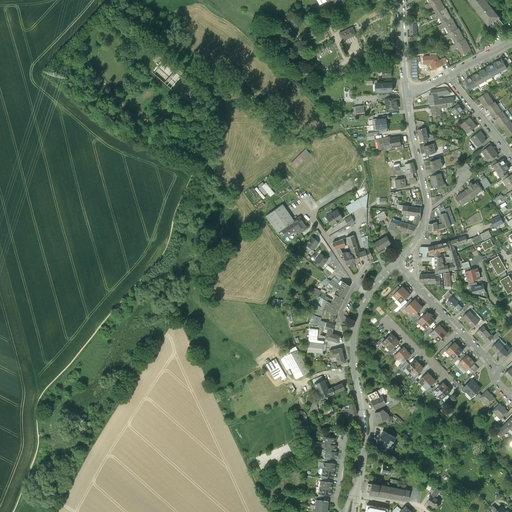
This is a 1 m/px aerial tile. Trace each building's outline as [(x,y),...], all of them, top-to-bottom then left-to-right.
[(320,0),(320,1),(321,0),(325,0),(326,0),(325,1),(327,3),(327,2),(329,5),(324,7),(327,12),(331,10),(345,4),(343,0),(342,0),(341,0),(320,0)] [(435,0),(431,2),(425,5),(427,9),(435,6),(436,8),(436,9),(438,12),(445,9),(440,0),(435,0)] [(498,18),(484,0),(468,0),(488,25),(498,18)] [(451,19),(445,8),(445,9),(438,12),(432,15),(434,20),(441,16),(442,19),(444,23),(451,19)] [(444,23),(438,26),(440,30),(447,26),(449,29),(448,29),(450,33),(457,29),(452,18),(451,19),(444,23)] [(352,27),(338,33),(342,41),(341,39),(354,33),(355,35),(352,27)] [(450,33),(445,36),(447,40),(454,36),(455,39),(457,43),(464,39),(458,29),(457,29),(450,33)] [(457,43),(451,46),(453,50),(460,46),(461,49),(461,50),(463,54),(470,50),(465,39),(464,39),(457,43)] [(436,54),(429,54),(429,56),(424,56),(424,61),(429,61),(434,70),(442,66),(439,61),(436,56),(436,54)] [(502,59),(495,63),(499,71),(506,67),(502,59)] [(495,63),(487,67),(488,68),(492,75),(499,71),(495,63)] [(391,68),(383,68),(383,77),(392,77),(391,68)] [(488,68),(480,71),(480,72),(484,79),(492,75),(488,68)] [(480,72),(473,76),(477,84),(484,80),(484,79),(480,72)] [(473,76),(465,80),(469,88),(477,84),(473,76)] [(392,82),(376,83),(377,91),(393,91),(392,82)] [(486,93),(479,97),(484,104),(483,105),(486,108),(487,107),(493,103),(486,93)] [(432,95),(430,95),(431,105),(446,103),(447,103),(447,99),(439,100),(438,94),(432,95)] [(392,98),(386,99),(387,105),(385,105),(385,109),(389,108),(398,107),(397,98),(392,99),(392,98)] [(493,103),(487,107),(492,114),(491,114),(494,118),(495,117),(501,113),(494,102),(493,103)] [(446,103),(431,105),(432,116),(441,114),(440,109),(447,108),(446,103)] [(458,104),(454,107),(451,110),(456,115),(459,113),(460,114),(464,110),(458,104)] [(364,105),(354,106),(355,113),(365,112),(364,105)] [(501,113),(495,117),(500,123),(499,124),(501,127),(503,126),(509,122),(502,112),(501,113)] [(469,118),(461,125),(468,133),(472,130),(476,126),(469,118)] [(509,122),(503,126),(508,133),(507,134),(509,137),(511,134),(511,124),(510,121),(509,122)] [(387,123),(373,124),(374,130),(379,129),(380,132),(388,132),(387,128),(388,128),(387,123)] [(480,131),(471,138),(474,142),(477,147),(478,146),(478,147),(486,141),(483,137),(484,137),(480,131)] [(419,135),(421,141),(424,140),(425,141),(427,140),(426,139),(430,138),(430,135),(428,136),(427,133),(419,135)] [(400,136),(390,138),(392,147),(401,145),(400,136)] [(380,149),(392,147),(390,138),(390,137),(378,139),(380,149)] [(435,143),(424,146),(426,155),(436,152),(435,147),(436,147),(435,143)] [(498,154),(491,145),(482,151),(489,161),(489,160),(496,156),(498,154)] [(296,167),(310,153),(305,148),(291,162),(296,167)] [(410,151),(402,152),(403,162),(412,160),(410,151)] [(435,160),(430,161),(432,169),(440,167),(443,166),(442,161),(441,162),(440,159),(435,160)] [(503,159),(494,165),(497,170),(506,164),(503,159)] [(466,161),(458,167),(456,176),(469,166),(466,161)] [(414,162),(406,164),(407,166),(407,169),(411,168),(412,171),(412,173),(416,172),(414,162)] [(506,164),(497,170),(500,175),(509,169),(506,164)] [(438,174),(431,176),(432,178),(431,179),(431,182),(444,178),(443,173),(438,174)] [(486,176),(480,180),(485,188),(491,184),(486,176)] [(405,178),(396,180),(397,188),(406,186),(405,178)] [(444,178),(431,182),(432,185),(433,185),(434,187),(441,185),(446,184),(444,178)] [(477,182),(471,186),(471,187),(465,191),(470,199),(471,199),(477,195),(476,193),(482,189),(477,182)] [(274,194),(266,183),(257,190),(263,196),(267,193),(270,197),(274,194)] [(465,191),(456,197),(461,205),(470,199),(465,191)] [(492,199),(497,205),(506,199),(501,193),(492,199)] [(358,199),(345,206),(350,214),(361,207),(365,208),(368,194),(358,199)] [(262,199),(254,204),(257,209),(265,204),(262,199)] [(282,205),(266,216),(277,233),(281,230),(294,221),(282,204),(282,205)] [(445,207),(442,208),(441,205),(438,207),(441,216),(442,215),(442,214),(446,213),(447,212),(445,207)] [(422,208),(414,207),(412,215),(416,215),(421,216),(422,208)] [(336,210),(326,216),(331,226),(342,219),(336,210)] [(384,211),(378,215),(381,221),(387,218),(384,211)] [(499,215),(490,220),(494,228),(496,227),(503,224),(503,223),(499,215)] [(351,216),(345,219),(348,225),(354,222),(351,216)] [(294,221),(281,230),(286,237),(295,231),(298,234),(308,228),(300,217),(294,221)] [(401,224),(392,221),(390,228),(393,234),(395,236),(398,234),(400,230),(399,230),(401,224)] [(407,223),(402,221),(401,224),(399,230),(400,230),(407,232),(410,225),(407,223)] [(437,225),(436,222),(432,223),(432,224),(429,223),(428,230),(433,230),(440,228),(451,226),(449,221),(445,223),(437,225)] [(417,226),(410,224),(410,225),(407,232),(412,234),(417,226)] [(481,236),(472,241),(475,246),(478,244),(481,243),(483,242),(489,239),(484,232),(480,234),(481,236)] [(356,243),(353,236),(346,238),(349,244),(350,248),(357,246),(356,243)] [(361,238),(364,248),(367,258),(372,256),(368,246),(367,236),(361,238)] [(387,236),(374,243),(378,250),(391,243),(387,236)] [(466,236),(451,241),(452,245),(454,246),(468,243),(466,236)] [(319,242),(312,237),(306,245),(312,250),(319,242)] [(489,239),(483,242),(481,243),(485,250),(494,246),(490,238),(489,239)] [(342,239),(332,243),(332,244),(335,249),(341,247),(345,246),(342,239)] [(451,241),(442,244),(444,250),(449,248),(455,247),(454,246),(452,245),(451,241)] [(438,245),(428,248),(423,247),(421,248),(421,253),(423,254),(424,254),(424,258),(432,258),(435,258),(440,258),(440,252),(438,245)] [(359,253),(357,246),(350,248),(352,255),(355,262),(362,259),(360,252),(359,253)] [(455,247),(449,248),(450,258),(451,258),(457,256),(456,254),(455,247)] [(364,248),(359,249),(360,252),(362,259),(367,258),(364,248)] [(349,252),(347,253),(346,252),(342,254),(346,265),(355,262),(352,255),(350,256),(349,252)] [(320,254),(315,262),(317,264),(316,265),(318,267),(319,265),(322,267),(327,259),(320,254)] [(492,260),(490,261),(494,267),(503,262),(499,256),(497,257),(492,260)] [(458,261),(452,262),(453,264),(448,265),(449,271),(460,268),(458,261)] [(503,262),(494,267),(498,274),(500,273),(505,270),(507,269),(503,262)] [(471,270),(465,272),(467,277),(479,273),(479,271),(478,271),(478,268),(471,270)] [(479,273),(467,277),(468,282),(474,280),(480,278),(480,275),(479,273)] [(451,280),(446,281),(447,287),(452,286),(451,282),(454,282),(453,278),(453,277),(454,276),(454,275),(450,276),(451,280)] [(502,279),(500,280),(504,287),(511,282),(511,280),(509,275),(507,276),(502,279)] [(328,277),(321,282),(326,287),(331,280),(328,277)] [(341,281),(338,284),(332,279),(331,280),(326,287),(331,291),(335,292),(336,291),(339,293),(339,294),(344,297),(350,286),(341,281)] [(477,285),(472,287),(473,292),(478,293),(479,293),(479,294),(485,292),(484,286),(483,287),(482,284),(477,285)] [(396,292),(393,295),(397,299),(407,290),(402,286),(400,288),(396,292)] [(327,295),(316,289),(315,290),(313,289),(311,293),(324,300),(327,295)] [(407,290),(397,299),(401,303),(411,294),(407,290)] [(337,292),(331,304),(333,305),(339,308),(341,304),(344,297),(339,294),(337,292)] [(457,294),(453,297),(458,302),(461,299),(457,294)] [(453,297),(446,303),(451,308),(458,302),(453,297)] [(409,305),(406,308),(410,312),(419,303),(415,299),(409,305)] [(331,304),(324,300),(321,308),(323,309),(331,313),(336,315),(339,308),(333,305),(331,304)] [(458,302),(451,308),(456,314),(463,307),(458,302)] [(419,303),(410,312),(414,316),(417,313),(423,307),(419,303)] [(325,311),(319,309),(320,307),(315,305),(311,315),(313,316),(317,317),(321,318),(322,318),(325,311)] [(469,310),(463,317),(468,322),(474,316),(469,310)] [(421,318),(418,320),(422,325),(431,316),(427,312),(421,318)] [(317,317),(313,316),(309,325),(314,324),(318,325),(320,321),(321,318),(317,317)] [(431,316),(422,325),(426,329),(429,326),(435,320),(431,316)] [(474,316),(468,322),(473,327),(475,325),(475,324),(476,323),(479,321),(474,316)] [(334,326),(326,323),(324,329),(328,330),(325,338),(338,343),(340,337),(334,335),(334,334),(333,333),(332,333),(334,326)] [(433,330),(430,333),(434,337),(444,329),(439,324),(433,330)] [(481,328),(477,332),(482,337),(488,331),(484,326),(481,328)] [(319,329),(310,328),(307,352),(315,353),(315,357),(320,357),(320,354),(322,354),(326,354),(326,352),(325,351),(323,350),(324,342),(317,341),(319,329)] [(444,329),(434,337),(438,342),(445,335),(448,333),(444,329)] [(488,331),(482,337),(487,342),(491,339),(493,336),(488,331)] [(493,336),(491,339),(493,341),(498,336),(501,334),(498,332),(493,336)] [(385,340),(382,343),(386,347),(395,338),(391,334),(385,340)] [(395,338),(386,347),(390,351),(393,348),(399,342),(395,338)] [(495,344),(492,347),(496,352),(503,346),(498,341),(495,344)] [(455,342),(446,351),(450,355),(459,346),(455,342)] [(459,346),(450,355),(454,359),(463,350),(459,346)] [(503,346),(496,352),(501,358),(505,354),(508,352),(507,351),(503,346)] [(403,347),(394,355),(398,360),(407,351),(403,347)] [(341,349),(330,351),(331,357),(336,356),(338,365),(345,363),(341,349)] [(310,373),(298,350),(285,358),(288,364),(296,380),(310,373)] [(407,351),(398,360),(402,364),(411,355),(407,351)] [(460,361),(459,363),(463,367),(471,359),(467,355),(466,356),(460,361)] [(265,363),(273,379),(279,376),(281,379),(285,377),(275,358),(265,363)] [(410,365),(406,368),(410,372),(420,364),(415,359),(410,365)] [(471,359),(463,367),(467,371),(468,370),(474,364),(475,363),(471,359)] [(408,363),(401,369),(404,371),(406,368),(410,365),(408,363)] [(420,364),(410,372),(414,377),(417,374),(424,368),(420,364)] [(428,372),(423,377),(419,381),(423,385),(432,376),(428,372)] [(324,380),(322,376),(312,380),(320,398),(316,400),(317,402),(321,400),(320,399),(330,395),(328,390),(325,383),(327,382),(325,379),(324,380)] [(432,376),(423,385),(427,389),(430,386),(436,381),(432,376)] [(461,386),(455,379),(453,381),(459,388),(461,386)] [(471,380),(463,388),(467,392),(468,391),(472,396),(471,397),(472,397),(481,388),(477,384),(476,385),(471,380)] [(443,382),(434,391),(438,395),(447,387),(443,382)] [(342,384),(328,390),(330,395),(345,389),(342,384)] [(430,386),(427,389),(423,392),(426,395),(429,392),(431,390),(432,389),(430,386)] [(447,387),(438,395),(442,400),(450,392),(451,391),(450,390),(447,387)] [(385,388),(380,390),(382,396),(389,393),(385,388)] [(380,390),(368,395),(368,396),(370,401),(372,406),(379,402),(377,398),(381,396),(382,396),(380,390)] [(487,390),(480,397),(488,405),(495,398),(487,390)] [(379,402),(372,406),(374,410),(385,405),(381,396),(377,398),(379,402)] [(319,414),(313,401),(308,403),(309,405),(306,406),(308,409),(310,408),(314,416),(319,414)] [(355,404),(349,405),(350,408),(345,409),(345,411),(347,417),(352,416),(357,415),(355,404)] [(500,404),(493,411),(501,418),(508,412),(500,404)] [(388,414),(382,410),(381,411),(379,412),(375,413),(377,422),(382,420),(386,419),(388,418),(388,414)] [(511,417),(498,431),(502,435),(510,427),(511,429),(511,417)] [(396,438),(383,432),(375,446),(388,452),(396,438)] [(335,438),(324,436),(322,443),(324,443),(334,445),(335,438)] [(334,445),(324,443),(323,450),(325,450),(335,452),(336,445),(334,445)] [(335,452),(325,450),(324,456),(330,457),(336,458),(337,452),(335,452)] [(329,463),(323,462),(322,469),(334,471),(335,464),(329,463)] [(393,466),(383,464),(382,473),(391,475),(393,466)] [(334,471),(322,469),(321,475),(327,476),(333,477),(334,471)] [(326,482),(320,481),(319,487),(331,489),(332,483),(326,482)] [(410,490),(371,482),(369,495),(408,502),(410,490)] [(331,489),(319,487),(318,494),(324,495),(330,496),(331,489)] [(437,487),(427,502),(437,508),(441,502),(435,497),(436,495),(437,495),(441,490),(437,487)]
